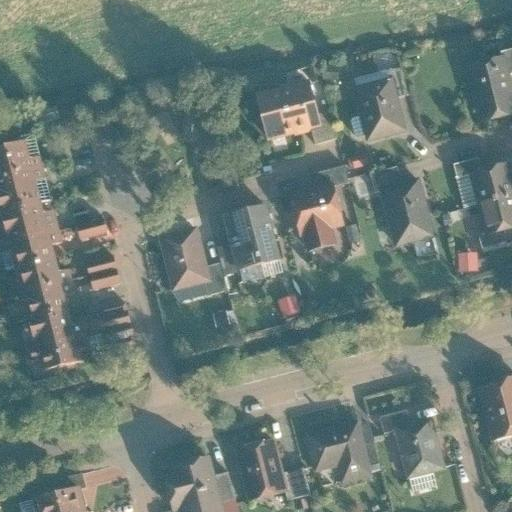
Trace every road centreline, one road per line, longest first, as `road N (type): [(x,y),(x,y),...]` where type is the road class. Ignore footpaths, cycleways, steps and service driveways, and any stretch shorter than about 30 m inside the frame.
road 1 (residential): [(443,351),(177,418)]
road 2 (residential): [(177,418),(125,222)]
road 3 (residential): [(295,180),(125,222)]
road 4 (residential): [(482,511),(443,351)]
road 5 (residential): [(126,432),(0,464)]
